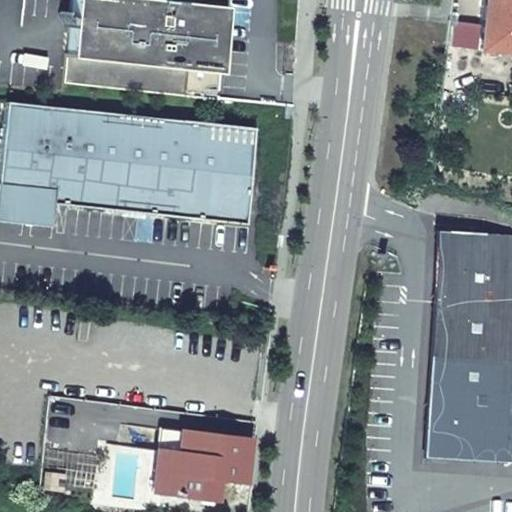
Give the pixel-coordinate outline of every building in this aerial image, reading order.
[(154,0),(68,0),(60,82),(216,99),(226,8),(154,0)] [(511,55),(511,0),(483,0),(477,51),(511,55)] [(50,206),(242,226),(251,130),(2,105),(0,120),(0,223),(48,229),(50,206)] [(511,234),(443,230),(427,458),(511,464),(511,234)] [(179,429),(158,426),(150,490),(159,491),(162,469),(168,470),(170,450),(176,451),(179,429)] [(248,437),(179,429),(176,451),(170,450),(168,470),(162,469),(159,491),(212,497),(215,477),(243,480),(248,437)]
